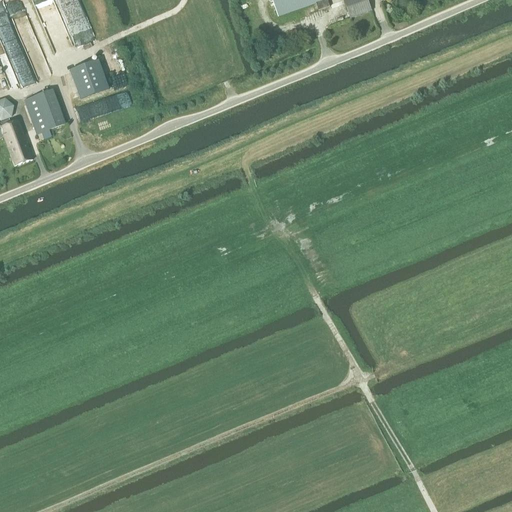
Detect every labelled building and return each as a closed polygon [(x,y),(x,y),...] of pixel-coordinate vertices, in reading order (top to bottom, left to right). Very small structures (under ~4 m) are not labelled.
[(273,0),(279,17),(317,4),(319,11),(331,7),(328,0),(273,0)] [(352,0),(345,3),(352,19),(372,12),(367,0),(352,0)] [(70,72),(80,101),(108,90),(98,62),(70,72)] [(36,136),(65,125),(52,92),(24,102),(36,136)] [(14,168),(33,161),(18,122),(0,128),(0,139),(3,138),(14,168)]
